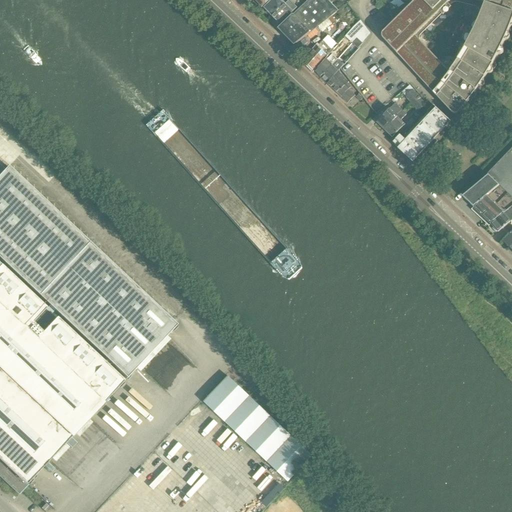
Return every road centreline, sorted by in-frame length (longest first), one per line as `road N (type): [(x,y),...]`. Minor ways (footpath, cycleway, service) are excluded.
road 1 (unknown): [(0,153),(44,175),(133,267),(180,332),(189,360),(186,380),(69,511)]
road 2 (secondary): [(511,286),(209,0)]
